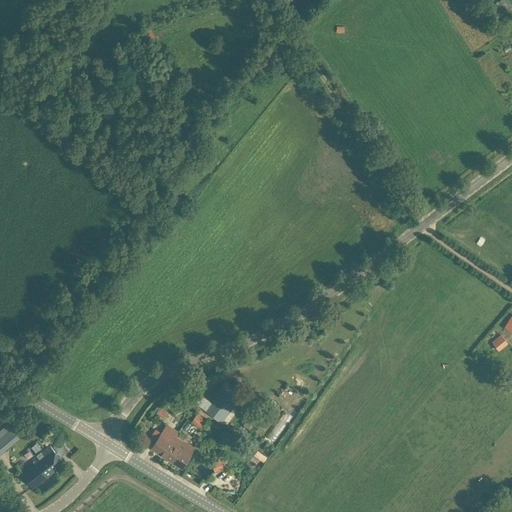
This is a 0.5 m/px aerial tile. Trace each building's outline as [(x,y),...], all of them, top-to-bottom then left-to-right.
[(500,327),(511,333),(511,314),(508,312),(500,327)] [(479,352),(485,360),(507,342),(501,335),(479,352)] [(206,410),(221,421),(241,396),(226,384),(206,410)] [(157,414),(165,419),(168,413),(160,409),(157,414)] [(198,415),(192,423),(201,429),(207,421),(198,415)] [(18,422),(0,437),(0,453),(26,431),(18,422)] [(152,447),(166,457),(173,446),(169,444),(170,442),(170,443),(174,437),(178,431),(167,424),(152,447)] [(173,446),(166,457),(182,467),(191,455),(179,447),(183,441),(177,437),(176,438),(174,437),(170,443),(170,442),(169,444),(173,446)] [(22,474),(32,487),(64,462),(52,447),(33,461),(35,464),(22,474)] [(217,471),(229,468),(226,458),(214,461),(217,471)]
